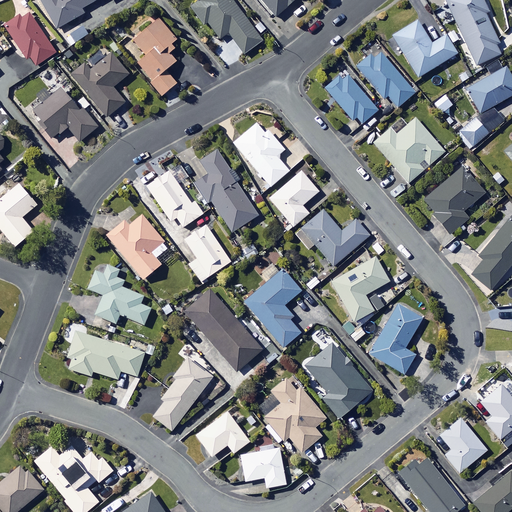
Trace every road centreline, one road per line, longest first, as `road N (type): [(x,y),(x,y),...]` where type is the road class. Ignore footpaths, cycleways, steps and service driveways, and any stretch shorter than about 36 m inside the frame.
road 1 (residential): [(271,74),(450,292),(465,342),(446,385),(283,511)]
road 2 (residential): [(48,284),(87,191),(121,154),(271,74)]
road 3 (residential): [(227,511),(124,427),(9,390)]
road 4 (residential): [(271,74),(366,0)]
